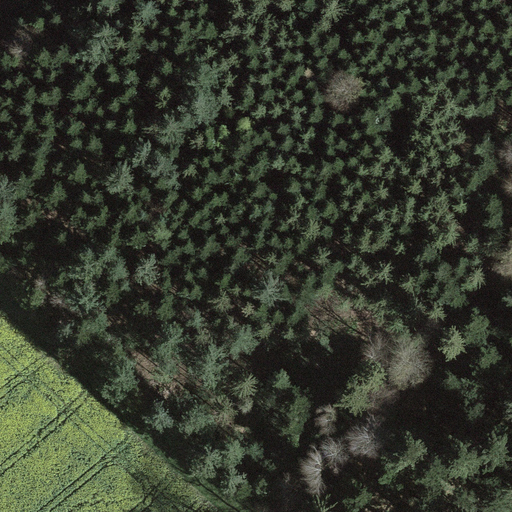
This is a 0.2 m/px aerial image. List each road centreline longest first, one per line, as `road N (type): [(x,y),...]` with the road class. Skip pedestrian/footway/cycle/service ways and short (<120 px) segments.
road 1 (track): [(213,511),(0,299)]
road 2 (track): [(298,511),(413,381),(511,301)]
